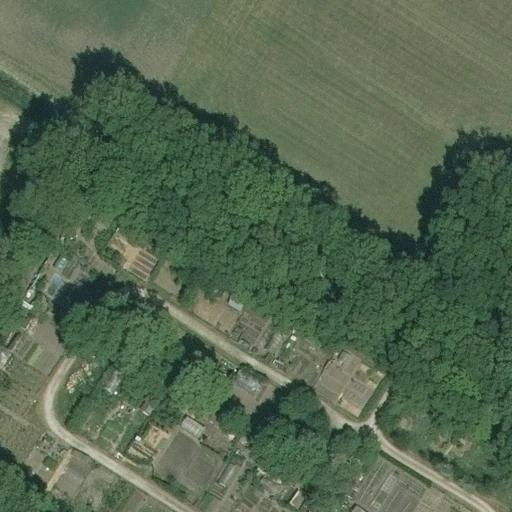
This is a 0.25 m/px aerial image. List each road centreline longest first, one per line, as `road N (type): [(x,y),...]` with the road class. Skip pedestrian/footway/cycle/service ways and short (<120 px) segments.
road 1 (track): [(185,511),(52,426),(47,412),(45,399),(82,335),(118,297),(131,294),(175,313),(359,425)]
road 2 (track): [(511,425),(428,356),(377,340),(354,318),(301,294),(273,251),(235,221),(151,207),(76,152)]
road 3 (track): [(415,352),(373,418),(377,437),(487,511)]
